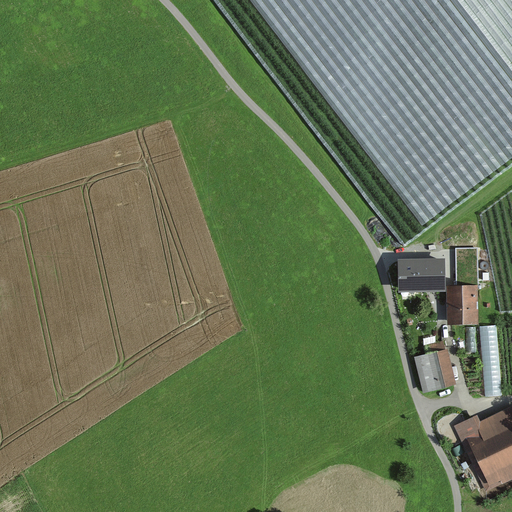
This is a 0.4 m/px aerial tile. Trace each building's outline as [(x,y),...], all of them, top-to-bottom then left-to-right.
[(479,256),(452,256),(452,289),(448,289),(448,329),(477,329),(477,284),(479,284),(479,256)] [(397,263),(398,297),(446,295),(445,262),(397,263)] [(436,351),(446,348),(444,341),(434,344),(436,351)] [(447,351),(415,360),(424,395),(457,387),(447,351)] [(511,471),(511,420),(511,419),(480,434),(473,420),(454,429),(481,486),(511,471)]
